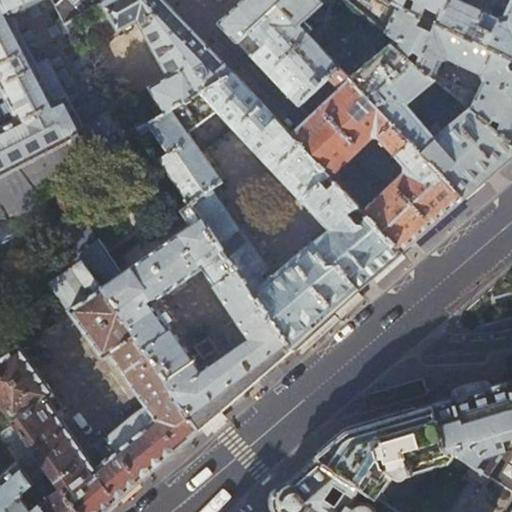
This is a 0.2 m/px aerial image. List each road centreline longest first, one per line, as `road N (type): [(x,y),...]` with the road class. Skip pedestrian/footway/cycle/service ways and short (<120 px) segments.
road 1 (secondary): [(307,398),(511,219)]
road 2 (residential): [(307,398),(511,337)]
road 3 (secondary): [(197,490),(307,398)]
